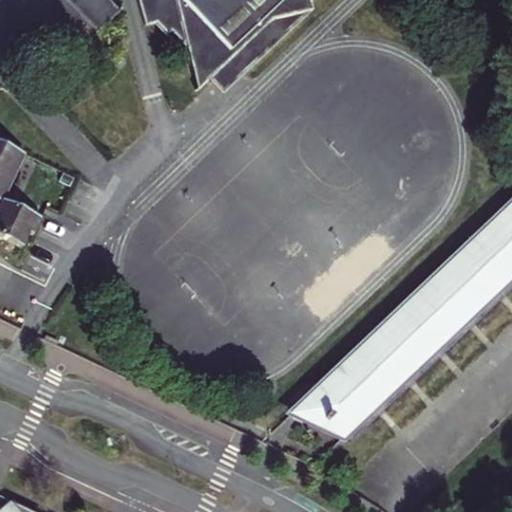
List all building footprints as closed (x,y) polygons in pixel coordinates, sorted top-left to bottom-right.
[(104,0),(67,0),(99,33),(118,15),(104,0)] [(195,101),(208,89),(224,73),(236,85),(302,22),(310,20),(306,4),(310,0),(280,0),(245,34),(212,0),(134,0),(142,32),(150,30),(166,47),(170,44),(183,58),(195,101)] [(212,0),(245,34),(280,0),(212,0)] [(224,73),(208,89),(220,101),(236,85),(224,73)] [(0,240),(23,250),(27,238),(33,239),(41,220),(11,207),(2,203),(6,193),(23,155),(0,144),(0,240)] [(15,197),(6,193),(2,203),(11,207),(15,197)] [(343,440),(511,280),(511,207),(291,415),(343,440)] [(47,511),(21,500),(5,511),(47,511)]
